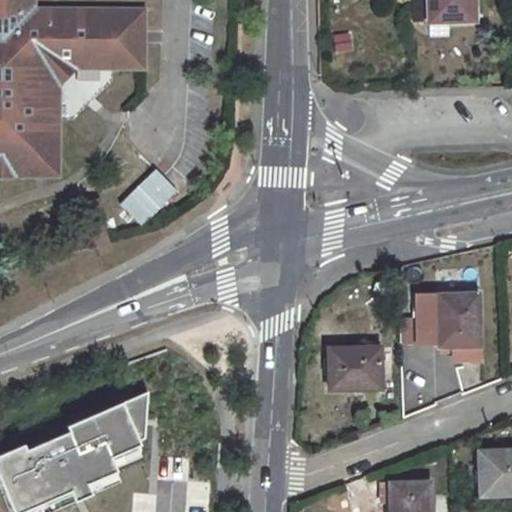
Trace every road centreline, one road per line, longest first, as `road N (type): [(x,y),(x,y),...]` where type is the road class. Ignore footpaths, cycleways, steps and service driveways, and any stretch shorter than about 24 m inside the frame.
road 1 (tertiary): [(0,354),(280,239)]
road 2 (residential): [(270,481),(511,388)]
road 3 (residential): [(280,239),(270,481)]
road 4 (unclassified): [(441,206),(332,144),(286,101)]
road 5 (unknown): [(511,134),(332,144)]
road 6 (tertiary): [(441,206),(280,239)]
road 7 (residential): [(286,101),(280,239)]
